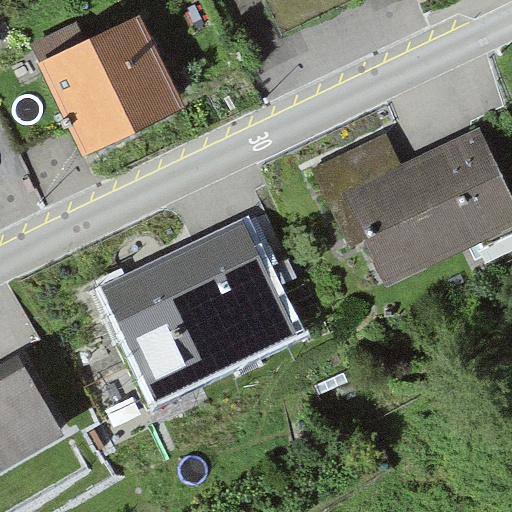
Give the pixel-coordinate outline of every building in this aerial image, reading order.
[(263,0),(280,37),(363,0),(263,0)] [(139,5),(41,52),(86,146),(185,98),(139,5)] [(385,127),(304,165),(332,226),(351,216),(391,303),(511,247),(511,201),(480,132),(403,167),(385,127)] [(239,221),(108,284),(163,397),(294,334),(239,221)] [(0,503),(82,460),(33,368),(0,385),(0,503)]
